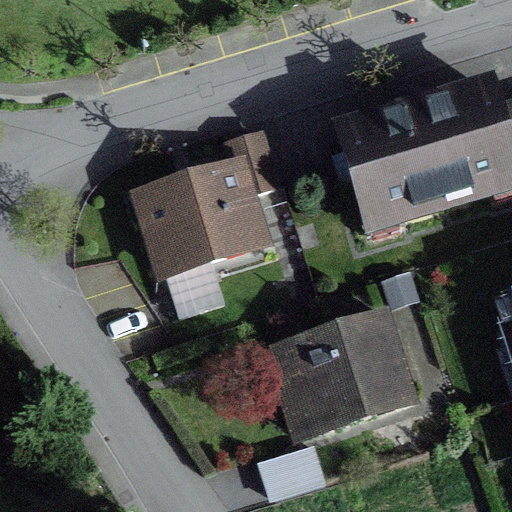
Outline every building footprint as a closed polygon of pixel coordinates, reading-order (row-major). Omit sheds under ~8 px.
[(511,177),(509,170),(493,115),(488,96),(418,117),(338,141),(362,221),(388,213),(392,227),(490,198),(486,184),(511,177)] [(511,109),(493,115),(509,170),(511,168),(511,109)] [(226,151),(233,175),(243,203),(273,194),(257,142),(226,151)] [(258,251),(243,203),(233,175),(139,204),(162,281),(258,251)] [(403,407),(378,328),(278,360),(290,400),(306,395),(319,434),(403,407)]
